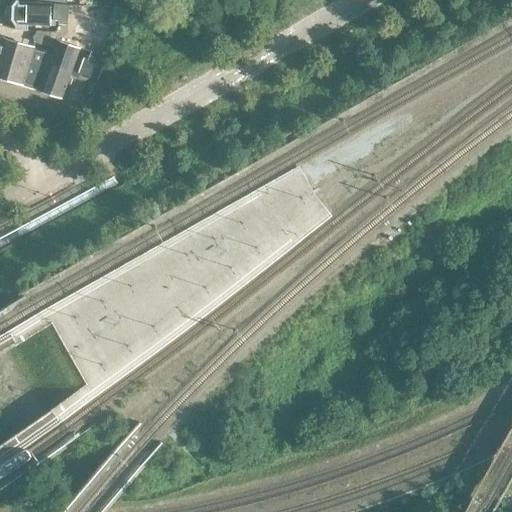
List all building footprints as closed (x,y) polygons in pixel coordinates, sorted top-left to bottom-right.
[(54,3),(53,19),(50,19),(51,3),(18,2),(13,8),(13,20),(15,23),(15,29),(27,29),(27,24),(54,25),(55,21),(59,21),(59,27),(71,28),(74,5),(54,3)] [(38,28),(36,42),(52,44),(54,30),(38,28)] [(1,39),(0,43),(0,56),(36,68),(39,58),(47,61),(49,55),(33,50),(33,48),(1,39)] [(56,41),(39,89),(38,91),(61,99),(79,49),(56,41)] [(90,52),(87,61),(102,66),(104,67),(107,58),(90,52)] [(36,68),(0,56),(0,77),(22,84),(25,75),(33,77),(36,68)] [(113,176),(0,236),(0,248),(118,185),(113,176)]
